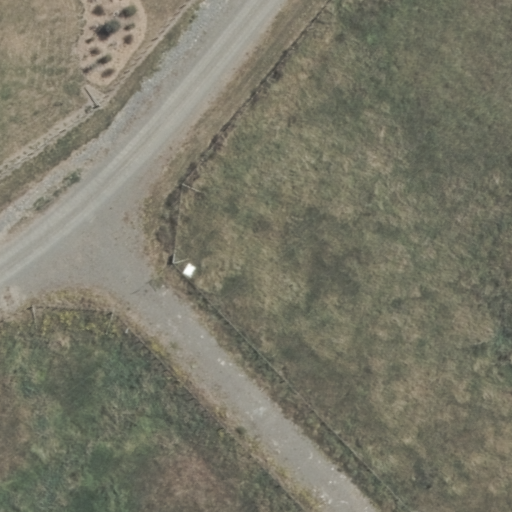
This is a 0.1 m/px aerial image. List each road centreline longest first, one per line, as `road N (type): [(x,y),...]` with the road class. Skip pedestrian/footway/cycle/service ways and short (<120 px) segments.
road 1 (unknown): [(0,295),(86,254),(298,0)]
road 2 (unknown): [(86,254),(340,511)]
